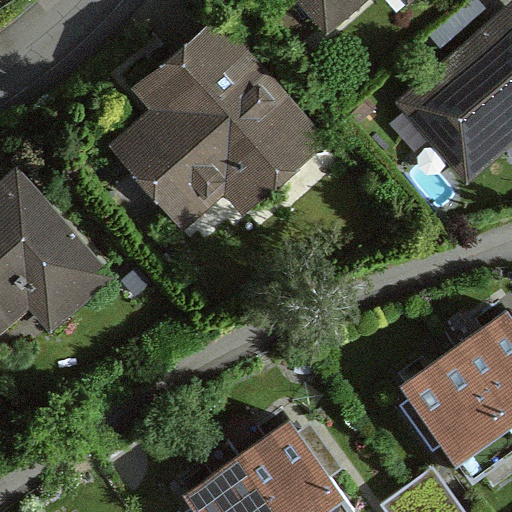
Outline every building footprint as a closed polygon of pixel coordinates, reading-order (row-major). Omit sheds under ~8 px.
[(298,0),(319,25),(348,0),(404,0),(405,1),(406,0),(298,0)] [(511,0),(507,0),(399,93),(468,172),(511,133),(511,0)] [(147,103),(108,136),(179,219),(219,186),(239,210),(325,137),(215,8),(128,82),(147,103)] [(51,326),(112,271),(14,163),(0,175),(0,330),(30,303),(51,326)] [(511,456),(511,310),(409,384),(478,481),(511,456)] [(342,511),(354,504),(285,406),(180,480),(202,511),(342,511)] [(463,511),(434,472),(385,508),(387,511),(463,511)]
